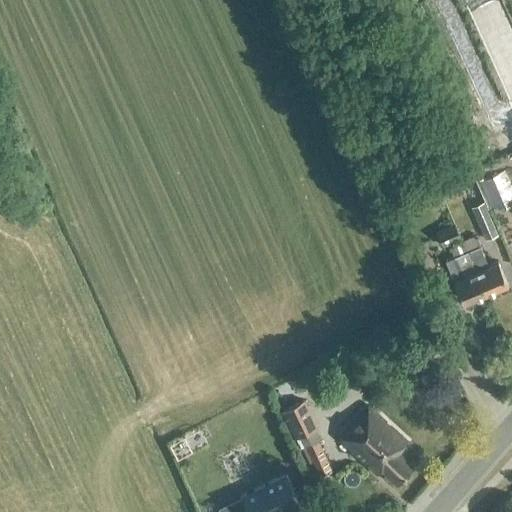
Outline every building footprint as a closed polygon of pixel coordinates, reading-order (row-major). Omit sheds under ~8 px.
[(467,167),(497,150),(486,132),(457,149),(467,167)] [(506,202),(511,199),(511,191),(504,173),(480,183),(491,209),(498,206),(501,212),(509,208),(506,202)] [(483,204),(481,205),(470,209),(484,242),(497,237),(483,204)] [(435,233),(441,249),(460,241),(454,225),(435,233)] [(488,266),(479,247),(475,237),(463,242),(485,294),(508,285),(498,262),(488,266)] [(449,248),(453,258),(445,261),(463,304),(485,294),(463,242),(449,248)] [(297,437),(314,429),(317,428),(304,400),(283,410),(296,438),(297,437)] [(368,406),(338,438),(377,474),(382,469),(397,484),(413,467),(397,452),(407,442),(368,406)] [(314,429),(297,437),(302,447),(304,446),(318,440),(319,440),(314,429)] [(331,471),(318,440),(304,446),(317,477),(331,471)] [(277,511),(298,502),(284,473),(240,495),(247,509),(239,511),(277,511)]
